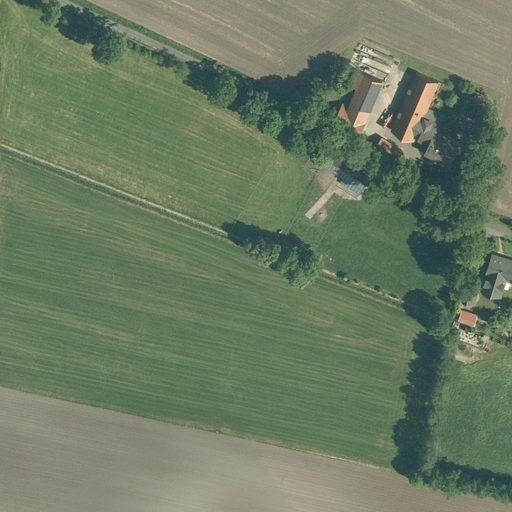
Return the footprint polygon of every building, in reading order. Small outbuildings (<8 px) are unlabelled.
[(382,81),(356,70),(350,85),(357,88),(349,107),(367,117),(382,81)] [(417,72),(391,130),(414,139),(415,136),(424,116),(426,111),(435,115),(439,106),(430,102),(439,81),(417,72)] [(349,107),(343,103),(332,122),(357,137),(368,117),(367,117),(349,107)] [(459,141),(435,131),(439,122),(424,116),(415,136),(429,142),(425,151),(449,161),(459,141)] [(402,150),(381,137),(374,148),(395,161),(402,150)] [(370,179),(330,154),(324,164),(353,182),(349,187),(360,194),(364,189),(370,179)] [(511,278),(511,260),(493,255),(484,285),(479,283),(478,287),(478,288),(483,289),(500,295),(506,278),(511,279),(511,278)] [(467,279),(461,300),(473,304),(478,288),(478,287),(479,283),(467,279)]
